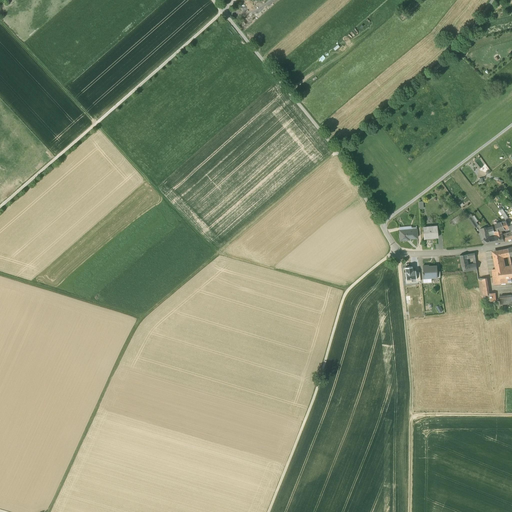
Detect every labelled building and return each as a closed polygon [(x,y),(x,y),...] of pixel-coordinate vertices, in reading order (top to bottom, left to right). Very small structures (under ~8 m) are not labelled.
[(211,35),(214,39),(223,30),(219,27),(211,35)] [(508,218),(502,210),(499,211),(505,220),(508,218)] [(474,228),(478,226),(470,214),(466,217),(474,228)] [(459,215),(450,221),(453,225),(461,219),(459,215)] [(502,223),(495,224),(497,231),(501,230),(505,229),(502,223)] [(437,228),(430,229),(430,227),(424,227),(424,239),(438,238),(437,228)] [(416,229),(400,230),(400,241),(407,240),(406,239),(417,238),(417,235),(417,229),(416,229)] [(503,234),(502,235),(501,230),(497,231),(495,232),(496,236),(495,236),(495,237),(496,243),(504,241),(508,240),(507,236),(504,237),(503,234)] [(490,239),(488,232),(486,232),(481,233),(485,245),(491,244),(494,243),(493,238),(490,239)] [(508,249),(497,251),(498,257),(502,256),(510,255),(508,249)] [(467,255),(460,256),(461,264),(462,267),(465,267),(465,266),(467,265),(466,258),(468,258),(467,255)] [(498,257),(494,258),(496,270),(498,270),(504,270),(502,256),(498,257)] [(406,280),(416,279),(416,273),(415,270),(413,270),(412,266),(405,267),(406,280)] [(437,266),(428,267),(428,266),(423,266),(423,273),(423,274),(423,279),(438,278),(437,272),(437,266)] [(504,270),(498,270),(499,279),(511,277),(511,268),(510,269),(504,270)] [(487,278),(478,279),(481,296),(487,295),(489,294),(487,278)] [(511,297),(511,296),(500,296),(500,305),(511,303),(511,297)]
